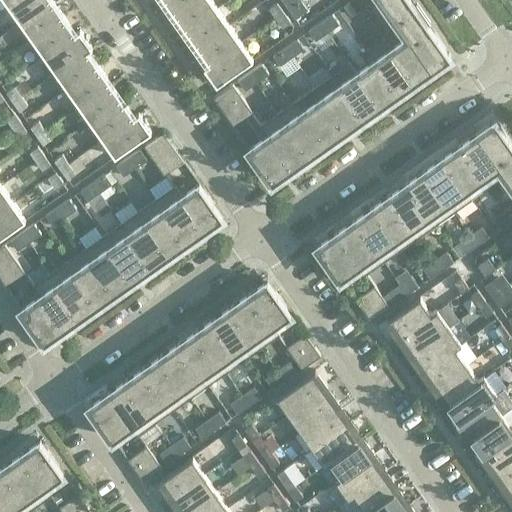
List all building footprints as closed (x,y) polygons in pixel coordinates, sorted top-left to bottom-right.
[(51,0),(15,0),(9,5),(21,21),(51,0)] [(64,16),(52,0),(51,0),(21,21),(32,38),(64,16)] [(192,0),(165,0),(174,13),(192,0)] [(218,7),(212,0),(192,0),(174,13),(186,30),(218,7)] [(307,7),(301,0),(297,0),(288,7),(294,16),(307,7)] [(362,5),(358,0),(349,0),(344,4),(351,14),(362,5)] [(417,6),(412,0),(383,0),(403,27),(416,18),(411,10),(417,6)] [(284,11),(277,2),(269,7),(276,16),(284,11)] [(229,24),(218,7),(186,30),(198,46),(229,24)] [(290,20),(284,11),(276,16),(282,26),(290,20)] [(339,22),(332,12),(320,21),(327,30),(339,22)] [(75,32),(64,16),(32,38),(44,55),(80,29),(75,32)] [(422,25),(416,18),(403,27),(408,34),(409,34),(432,67),(451,54),(427,21),(422,25)] [(327,30),(320,21),(309,29),(315,39),(327,30)] [(241,41),(229,24),(198,46),(209,62),(204,66),(205,66),(241,41)] [(85,35),(80,29),(44,55),(56,71),(92,46),(86,37),(87,36),(86,34),(85,35)] [(409,34),(408,34),(391,46),(414,79),(432,67),(409,34)] [(304,47),(297,37),(285,46),(292,55),(304,47)] [(253,58),(241,41),(205,66),(211,76),(210,77),(211,78),(212,77),(217,84),(253,58)] [(93,47),(92,46),(56,71),(68,88),(99,66),(88,50),(93,47)] [(292,55),(285,46),(273,54),(280,64),(292,55)] [(414,79),(391,46),(374,59),(397,92),(414,79)] [(397,92),(374,59),(356,71),(379,104),(397,92)] [(269,72),(262,62),(250,71),(257,80),(269,72)] [(111,83),(99,66),(68,88),(79,105),(111,83)] [(257,80),(250,71),(238,79),(245,89),(257,80)] [(379,104),(356,71),(338,84),(362,117),(379,104)] [(362,117),(338,84),(331,74),(314,86),(344,129),(362,117)] [(123,99),(111,83),(79,105),(91,121),(123,99)] [(254,112),(233,83),(214,96),(235,125),(254,112)] [(15,86),(7,92),(14,101),(22,96),(15,86)] [(303,109),(326,142),(344,129),(314,86),(297,98),(304,108),(303,109)] [(28,105),(22,96),(14,101),(20,111),(28,105)] [(297,98),(278,111),(309,154),(326,142),(303,109),(304,108),(297,98)] [(134,115),(123,99),(91,121),(103,138),(139,113),(139,112),(134,115)] [(309,154),(278,111),(260,124),(267,134),(268,133),(291,166),(309,154)] [(21,121),(14,112),(6,117),(13,127),(21,121)] [(143,119),(139,113),(103,138),(115,156),(151,130),(145,120),(146,119),(145,117),(143,119)] [(511,141),(496,118),(477,131),(500,164),(505,172),(511,167),(511,141)] [(39,119),(31,125),(37,134),(45,129),(39,119)] [(27,131),(21,121),(13,127),(20,136),(27,131)] [(52,138),(45,129),(37,134),(44,144),(52,138)] [(185,160),(164,131),(145,144),(166,174),(185,160)] [(500,164),(477,131),(460,143),(483,176),(500,164)] [(268,133),(267,134),(249,146),(272,179),(291,166),(268,133)] [(483,176),(460,143),(442,156),(465,189),(466,188),(483,176)] [(44,155),(38,145),(30,151),(36,160),(44,155)] [(147,157),(140,148),(128,156),(135,166),(147,157)] [(62,153),(54,158),(61,168),(69,162),(62,153)] [(51,164),(44,155),(36,160),(43,169),(51,164)] [(135,166),(128,156),(116,165),(123,174),(135,166)] [(465,189),(442,156),(424,168),(454,211),(473,198),(466,188),(465,189)] [(76,172),(69,162),(61,168),(68,177),(76,172)] [(454,211),(424,168),(407,181),(437,223),(454,211)] [(62,180),(56,171),(48,177),(55,186),(62,180)] [(111,182),(105,173),(93,181),(99,191),(111,182)] [(99,191),(93,181),(81,189),(88,199),(99,191)] [(200,181),(182,194),(181,194),(205,227),(223,214),(200,181)] [(437,223),(407,181),(389,193),(419,236),(437,223)] [(0,210),(14,201),(2,184),(0,185),(0,210)] [(175,184),(157,197),(187,240),(205,227),(181,194),(182,194),(175,184)] [(419,236),(389,193),(371,206),(401,248),(419,236)] [(187,240),(157,197),(139,209),(169,252),(187,240)] [(76,207),(69,198),(57,206),(64,215),(76,207)] [(0,236),(26,218),(14,201),(0,210),(0,236)] [(64,215),(57,206),(46,214),(52,224),(64,215)] [(401,248),(371,206),(354,218),(384,261),(401,248)] [(169,252),(139,209),(121,222),(152,265),(169,252)] [(511,219),(511,217),(506,209),(494,218),(501,227),(511,219)] [(384,261),(354,218),(336,230),(359,263),(359,264),(365,274),(384,261)] [(41,232),(34,222),(22,231),(29,240),(41,232)] [(152,265),(121,222),(104,234),(134,277),(152,265)] [(483,226),(471,234),(477,244),(489,235),(483,226)] [(359,263),(336,230),(318,243),(341,276),(359,264),(359,263)] [(29,240),(22,231),(10,239),(17,249),(29,240)] [(134,277),(104,234),(86,247),(116,289),(134,277)] [(477,244),(471,234),(459,243),(466,252),(477,244)] [(26,272),(5,243),(0,246),(0,276),(7,285),(26,272)] [(116,289),(86,247),(68,259),(99,302),(116,289)] [(447,251),(435,259),(442,269),(454,260),(447,251)] [(488,258),(478,264),(485,275),(495,268),(488,258)] [(99,302),(68,259),(51,272),(81,314),(99,302)] [(442,269),(435,259),(423,267),(430,277),(442,269)] [(81,314),(51,272),(32,284),(39,294),(40,294),(63,327),(81,314)] [(412,276),(400,284),(407,294),(419,285),(412,276)] [(469,287),(462,276),(454,281),(462,292),(469,287)] [(291,311),(268,278),(250,291),(273,324),(274,324),(291,311)] [(494,278),(485,285),(492,295),(502,288),(494,278)] [(375,284),(356,297),(371,319),(390,305),(375,284)] [(407,294),(400,284),(388,292),(395,302),(407,294)] [(510,299),(502,288),(492,295),(500,306),(510,299)] [(486,300),(478,289),(471,294),(478,305),(486,300)] [(273,324),(250,291),(232,304),(262,346),(280,333),(274,324),(273,324)] [(40,294),(39,294),(22,307),(45,340),(63,327),(40,294)] [(421,296),(420,295),(387,318),(389,320),(390,320),(400,335),(432,313),(420,297),(421,296)] [(493,311),(486,300),(478,305),(486,316),(493,311)] [(262,346),(232,304),(214,316),(244,359),(262,346)] [(438,309),(432,313),(400,335),(412,352),(450,325),(438,309)] [(244,359),(214,316),(197,329),(227,371),(244,359)] [(509,333),(502,323),(494,328),(502,339),(509,333)] [(461,342),(450,325),(412,352),(424,368),(455,346),(461,342)] [(227,371),(197,329),(179,341),(209,384),(227,371)] [(321,354),(306,333),(287,346),(302,367),(321,354)] [(511,347),(511,337),(509,333),(502,339),(509,349),(511,347)] [(209,384),(179,341),(161,353),(191,396),(209,384)] [(467,363),(455,346),(424,368),(436,385),(467,363)] [(191,396),(161,353),(144,366),(174,409),(191,396)] [(290,361),(278,370),(285,379),(297,371),(290,361)] [(479,380),(467,363),(436,385),(447,402),(479,380)] [(174,409),(144,366),(126,378),(156,421),(174,409)] [(317,371),(315,369),(277,396),(289,413),(327,387),(316,372),(317,371)] [(285,379),(278,370),(266,378),(273,387),(285,379)] [(485,375),(479,380),(447,402),(459,418),(491,396),(497,392),(485,375)] [(156,421),(126,378),(108,391),(132,424),(131,424),(138,434),(156,421)] [(255,386),(243,394),(250,404),(262,395),(255,386)] [(338,404),(327,387),(289,413),(301,430),(338,404)] [(132,424),(108,391),(90,404),(113,437),(131,424),(132,424)] [(250,404),(243,394),(231,403),(238,412),(250,404)] [(502,413),(491,396),(459,418),(471,435),(502,413)] [(350,420),(338,404),(301,430),(313,447),(350,420)] [(220,411),(208,419),(214,429),(226,420),(220,411)] [(511,431),(511,426),(502,413),(471,435),(483,452),(511,431)] [(214,429),(208,419),(196,428),(202,437),(214,429)] [(362,438),(350,420),(313,447),(325,464),(331,460),(362,438)] [(252,423),(245,428),(253,439),(260,434),(252,423)] [(511,431),(483,452),(494,468),(511,456),(511,431)] [(247,443),(239,432),(231,437),(239,448),(247,443)] [(184,436),(172,444),(179,454),(191,445),(184,436)] [(373,453),(362,438),(331,460),(342,475),(373,453)] [(64,472),(40,439),(22,452),(45,485),(46,484),(64,472)] [(264,440),(257,445),(265,456),(272,451),(264,440)] [(147,444),(128,458),(143,479),(162,466),(147,444)] [(179,454),(172,444),(160,452),(167,462),(179,454)] [(258,460),(250,449),(243,454),(251,465),(258,460)] [(280,462),(272,451),(265,456),(273,467),(280,462)] [(45,485),(22,452),(4,464),(34,507),(53,494),(46,484),(45,485)] [(386,471),(373,453),(342,475),(336,479),(349,497),(354,493),(386,471)] [(193,455),(160,478),(161,480),(162,480),(173,495),(204,473),(193,457),(194,456),(193,455)] [(511,481),(511,456),(494,468),(506,485),(511,481)] [(266,471),(258,460),(251,465),(259,476),(266,471)] [(26,511),(34,507),(4,464),(0,467),(0,495),(11,511),(26,511)] [(397,487),(386,471),(354,493),(366,509),(397,487)] [(184,511),(216,490),(204,473),(173,495),(184,511)] [(288,473),(280,478),(288,489),(295,484),(288,473)] [(282,493),(274,482),(267,487),(275,498),(282,493)] [(303,495),(295,484),(288,489),(296,500),(303,495)] [(397,511),(409,504),(397,487),(366,509),(361,511),(397,511)] [(220,511),(228,506),(216,490),(184,511),(220,511)] [(60,492),(54,496),(60,504),(65,500),(60,492)] [(92,511),(78,492),(59,506),(63,511),(92,511)] [(290,505),(282,493),(275,498),(282,510),(290,505)] [(0,511),(11,511),(0,495),(0,511)]
